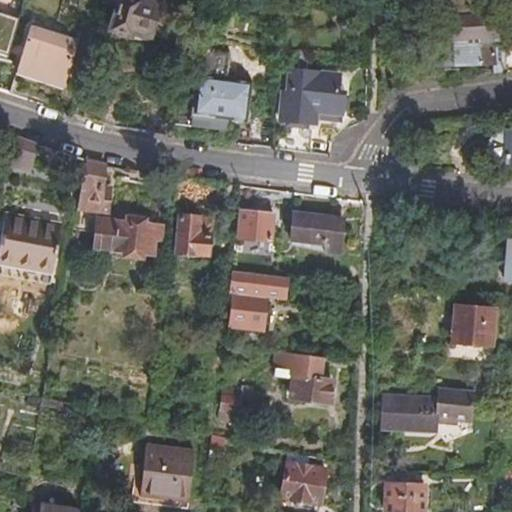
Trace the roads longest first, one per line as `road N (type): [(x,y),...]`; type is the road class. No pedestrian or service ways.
road 1 (residential): [(0,115),(102,149),(365,180)]
road 2 (residential): [(511,92),(420,102),(390,117),(365,180)]
road 3 (residential): [(365,180),(511,197)]
